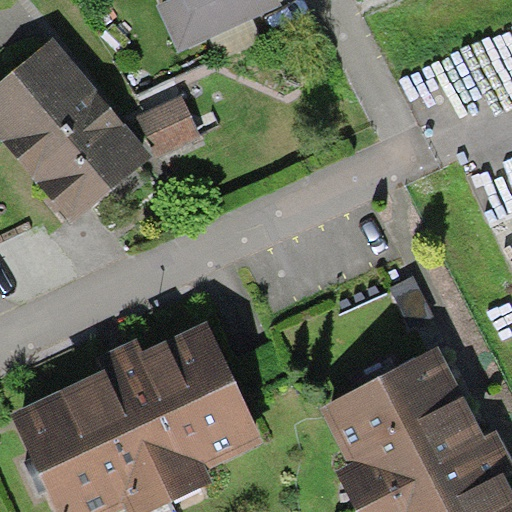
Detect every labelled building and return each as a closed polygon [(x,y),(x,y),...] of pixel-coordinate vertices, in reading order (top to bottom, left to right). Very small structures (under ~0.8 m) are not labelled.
[(245,0),(173,0),(184,26),(245,0)] [(50,47),(0,89),(0,141),(71,224),(147,160),(50,47)] [(183,100),(141,119),(159,157),(200,137),(183,100)] [(10,421),(50,511),(120,511),(128,509),(129,511),(170,511),(205,497),(195,475),(259,446),(208,333),(10,421)] [(511,511),(511,491),(448,353),(327,408),(356,470),(339,477),(354,511),(511,511)]
